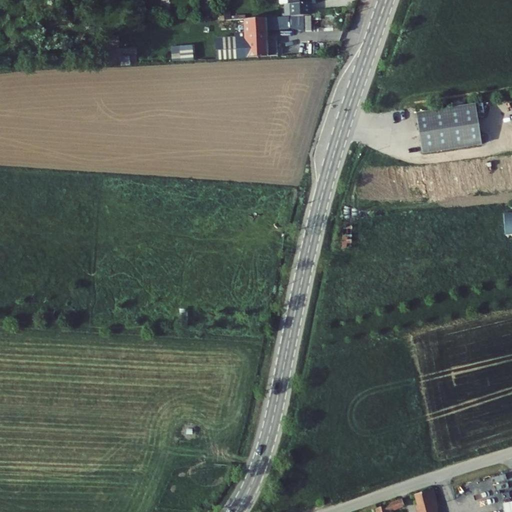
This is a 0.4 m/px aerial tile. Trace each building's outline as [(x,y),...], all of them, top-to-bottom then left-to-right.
[(272,20),(249,22),(251,26),(240,27),(241,34),(251,33),(254,59),(284,56),(283,42),(274,42),(272,20)] [(241,34),(221,36),(223,61),(254,59),(251,33),(241,34)] [(195,61),(195,47),(181,47),(181,61),(195,61)] [(416,109),(421,151),(482,144),(477,101),(416,109)] [(342,248),(352,248),(353,225),(343,225),(342,248)] [(443,511),(440,494),(423,498),(426,511),(443,511)] [(408,501),(394,504),(394,511),(396,511),(410,509),(408,501)]
